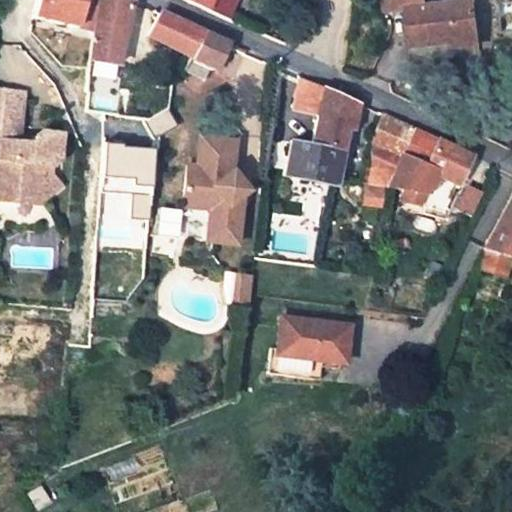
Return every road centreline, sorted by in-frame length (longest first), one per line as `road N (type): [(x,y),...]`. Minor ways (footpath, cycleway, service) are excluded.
road 1 (residential): [(320,75),(511,163)]
road 2 (residential): [(153,0),(320,75)]
